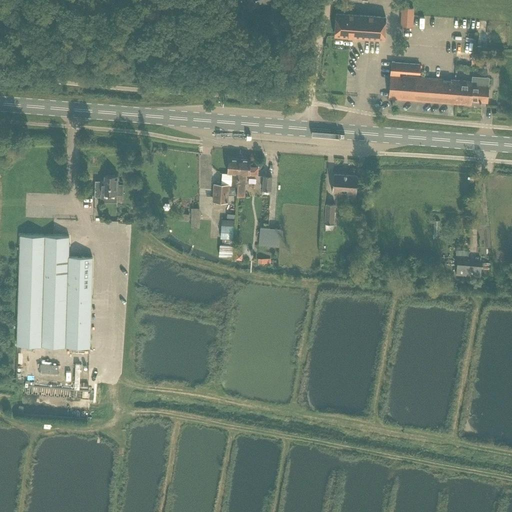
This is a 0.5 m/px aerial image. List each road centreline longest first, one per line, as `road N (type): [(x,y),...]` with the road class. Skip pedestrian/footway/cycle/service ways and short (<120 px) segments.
road 1 (primary): [(511,147),(0,105)]
road 2 (track): [(329,0),(308,129)]
